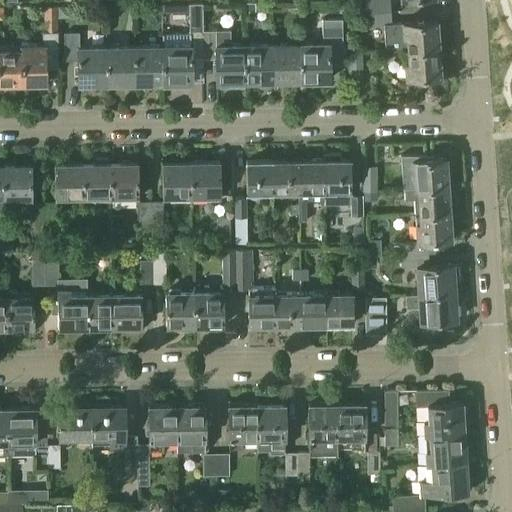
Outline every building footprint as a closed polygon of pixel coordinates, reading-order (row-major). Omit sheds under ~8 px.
[(365,0),(366,12),(390,11),(389,0),(365,0)] [(255,2),(246,2),(246,11),(255,11),(255,2)] [(162,33),(163,44),(163,81),(163,88),(179,88),(179,81),(191,81),(191,58),(203,58),(203,30),(203,3),(189,3),(189,33),(162,33)] [(173,3),(162,4),(162,12),(173,11),(173,3)] [(45,19),(57,19),(57,5),(45,5),(45,19)] [(391,23),(391,22),(390,11),(366,12),(367,24),(385,23),(391,23)] [(322,42),(300,43),(301,79),(329,78),(329,64),(342,63),(342,18),(322,18),(322,42)] [(57,31),(57,19),(45,19),(45,31),(57,31)] [(391,23),(385,23),(386,51),(408,50),(439,48),(437,19),(391,22),(391,23)] [(203,30),(203,58),(216,57),(216,80),(229,80),(229,87),(245,87),(245,80),(244,43),(217,44),(216,30),(203,30)] [(42,43),(22,43),(23,83),(46,83),(46,69),(58,68),(57,31),(45,31),(42,31),(42,43)] [(107,82),(106,45),(79,45),(79,32),(64,32),(65,59),(78,59),(78,82),(107,82)] [(0,47),(0,83),(23,83),(22,43),(12,43),(12,48),(0,47)] [(245,80),(273,79),(272,43),(244,43),(245,80)] [(273,79),(301,79),(300,43),(272,43),(273,79)] [(135,82),(163,81),(163,44),(134,45),(135,82)] [(107,82),(135,82),(134,45),(106,45),(107,82)] [(441,75),(439,48),(408,50),(409,63),(405,63),(406,77),(441,75)] [(362,52),(350,52),(350,76),(363,76),(362,52)] [(363,215),(363,195),(350,195),(350,159),(341,159),(341,153),(324,153),(324,159),(324,190),(324,200),(324,204),(350,204),(351,215),(363,215)] [(404,188),(413,188),(448,186),(446,158),(432,159),(433,155),(401,154),(403,188),(404,188)] [(84,195),(111,195),(110,162),(108,162),(108,157),(95,157),(95,162),(83,162),(84,195)] [(273,191),(299,191),(298,159),(273,160),(273,191)] [(324,200),(324,190),(324,159),(298,159),(299,191),(299,204),(306,204),(306,200),(324,200)] [(247,191),(273,191),(273,160),(246,160),(247,191)] [(138,161),(110,162),(111,195),(139,195),(138,161)] [(163,196),(192,196),(191,161),(162,161),(163,196)] [(191,161),(192,196),(220,195),(220,161),(191,161)] [(55,196),(84,195),(83,162),(55,163),(55,196)] [(3,163),(3,197),(31,196),(31,163),(3,163)] [(363,165),(363,191),(377,191),(377,165),(363,165)] [(414,199),(415,214),(449,211),(448,186),(413,188),(404,188),(405,199),(414,199)] [(377,200),(377,191),(363,191),(364,200),(377,200)] [(235,196),(235,217),(247,217),(247,196),(235,196)] [(138,224),(151,224),(151,200),(138,200),(138,224)] [(164,200),(151,200),(151,224),(164,224),(164,200)] [(31,226),(44,226),(43,202),(31,202),(31,226)] [(57,202),(43,202),(44,226),(56,226),(57,202)] [(451,239),(449,211),(415,214),(417,241),(400,242),(401,255),(427,253),(435,252),(434,240),(451,239)] [(229,240),(229,216),(216,216),(216,240),(229,240)] [(248,243),(247,217),(235,217),(235,243),(248,243)] [(84,246),(86,246),(95,246),(95,244),(93,244),(93,227),(84,227),(84,246)] [(95,246),(86,246),(86,262),(95,262),(95,246)] [(33,284),(46,284),(46,260),(45,248),(34,248),(34,258),(32,258),(33,284)] [(166,259),(166,249),(152,249),(152,259),(166,259)] [(236,285),(236,249),(223,249),(223,285),(236,285)] [(248,288),(248,249),(236,249),(236,285),(236,288),(248,288)] [(428,264),(427,253),(401,255),(402,267),(416,266),(418,293),(455,291),(454,276),(459,276),(458,264),(453,264),(453,263),(428,264)] [(140,284),(152,283),(152,259),(140,259),(140,284)] [(166,259),(152,259),(152,283),(166,283),(166,259)] [(59,260),(46,260),(46,284),(57,284),(59,284),(59,277),(59,260)] [(364,267),(352,267),(352,287),(364,287),(364,267)] [(58,326),(88,326),(87,293),(87,277),(59,277),(59,284),(57,284),(57,294),(51,294),(51,313),(57,313),(58,326)] [(128,293),(111,293),(112,326),(142,325),(141,288),(128,287),(128,293)] [(6,290),(7,327),(34,327),(34,294),(19,294),(19,290),(6,290)] [(166,325),(195,325),(194,290),(165,290),(166,325)] [(194,290),(195,325),(224,324),(223,290),(194,290)] [(455,291),(418,293),(404,294),(405,307),(419,306),(420,321),(442,320),(443,328),(456,327),(456,319),(457,319),(455,291)] [(275,324),(301,323),(300,292),(275,293),(275,324)] [(301,323),(326,323),(326,292),(300,292),(301,323)] [(352,292),(326,292),(326,323),(352,323),(352,292)] [(88,326),(112,326),(111,293),(87,293),(88,326)] [(248,324),(275,324),(275,293),(248,293),(248,324)] [(386,300),(365,300),(365,334),(386,333),(386,300)] [(424,434),(429,434),(464,431),(462,401),(449,402),(448,389),(415,390),(415,405),(427,404),(428,420),(423,420),(424,434)] [(397,424),(397,390),(384,390),(384,424),(397,424)] [(337,447),(365,447),(365,401),(363,401),(363,403),(337,403),(337,447)] [(257,438),(257,450),(271,450),(271,452),(285,452),(285,402),(283,402),(283,404),(258,404),(257,438)] [(337,447),(337,403),(311,403),(311,402),(309,402),(309,452),(310,452),(310,454),(337,454),(337,447)] [(203,404),(177,405),(177,439),(177,450),(206,450),(205,403),(203,403),(203,404)] [(258,404),(231,403),(229,403),(229,448),(244,448),(244,438),(257,438),(258,404)] [(177,405),(151,404),(149,404),(149,443),(138,443),(138,465),(150,466),(150,449),(163,449),(163,439),(177,439),(177,405)] [(59,436),(92,435),(92,405),(59,405),(59,436)] [(125,405),(92,405),(92,435),(92,443),(125,443),(138,443),(138,435),(125,435),(125,405)] [(35,453),(35,406),(8,406),(7,453),(35,453)] [(397,436),(397,428),(384,428),(384,436),(397,436)] [(466,461),(464,431),(429,434),(430,449),(425,450),(426,464),(431,464),(431,463),(466,461)] [(397,445),(397,436),(384,436),(384,445),(397,445)] [(138,465),(138,443),(125,443),(125,465),(138,465)] [(47,445),(48,467),(60,466),(60,444),(47,444),(47,445)] [(35,467),(48,467),(47,445),(35,445),(35,467)] [(370,481),(380,481),(380,451),(368,451),(368,473),(370,473),(370,481)] [(298,492),(298,474),(297,452),(285,452),(285,492),(298,492)] [(309,452),(297,452),(298,474),(310,474),(310,454),(310,452),(309,452)] [(203,475),(218,475),(217,453),(203,453),(203,475)] [(230,453),(217,453),(218,475),(230,475),(230,453)] [(432,479),(427,479),(428,494),(431,494),(468,491),(466,461),(431,463),(431,464),(432,479)] [(150,466),(138,465),(138,485),(150,485),(150,466)] [(48,489),(28,489),(28,501),(48,502),(48,489)] [(229,489),(218,489),(218,500),(229,500),(229,489)] [(0,501),(8,502),(8,490),(0,490),(0,501)] [(431,494),(428,494),(421,494),(393,496),(394,510),(432,508),(431,494)] [(21,511),(22,501),(8,502),(0,501),(0,511),(21,511)] [(72,511),(72,501),(56,501),(56,511),(72,511)]
